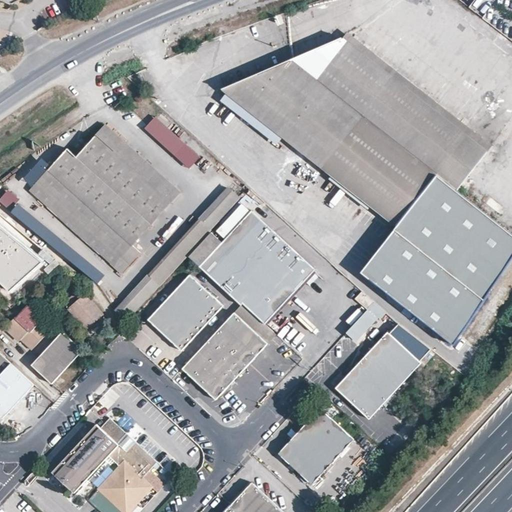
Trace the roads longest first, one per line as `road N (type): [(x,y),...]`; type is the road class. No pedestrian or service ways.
road 1 (residential): [(181,511),(232,448),(140,363),(112,363),(13,463)]
road 2 (unknown): [(48,71),(94,97),(197,186),(129,276)]
road 3 (secondary): [(48,71),(196,0)]
road 4 (unknown): [(0,207),(84,276),(117,316)]
road 5 (unknown): [(119,33),(199,125)]
